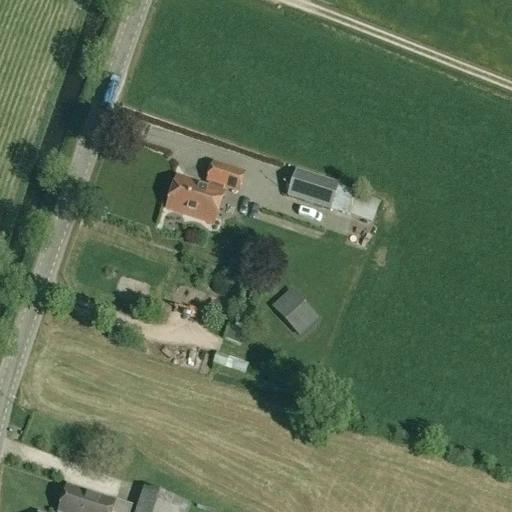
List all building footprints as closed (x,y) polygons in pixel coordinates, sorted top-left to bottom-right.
[(205,184),(238,195),(245,173),(212,162),(205,184)] [(339,186),(296,171),(287,198),(330,213),(339,186)] [(167,209),(212,224),(222,194),(177,179),(167,209)] [(373,219),(386,196),(370,187),(356,210),(373,219)] [(318,321),(291,291),(271,308),(298,338),(318,321)] [(109,511),(112,503),(67,488),(58,511),(109,511)] [(135,511),(185,511),(189,503),(143,488),(135,511)]
